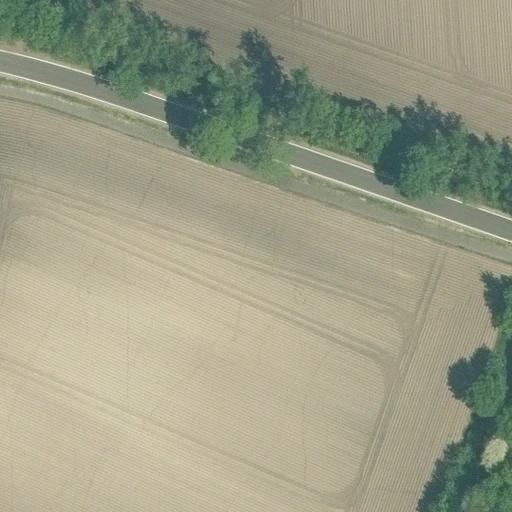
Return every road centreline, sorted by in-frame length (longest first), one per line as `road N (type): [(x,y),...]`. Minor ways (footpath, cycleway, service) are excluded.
road 1 (tertiary): [(0,53),(100,74),(511,231)]
road 2 (unclassified): [(511,389),(470,511)]
